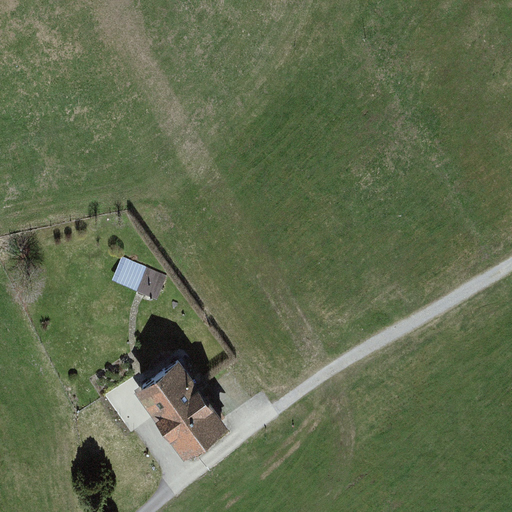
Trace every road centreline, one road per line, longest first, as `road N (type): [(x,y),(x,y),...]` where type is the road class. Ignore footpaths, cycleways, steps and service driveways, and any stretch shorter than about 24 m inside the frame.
road 1 (track): [(511,264),(274,411)]
road 2 (residential): [(149,511),(274,411)]
